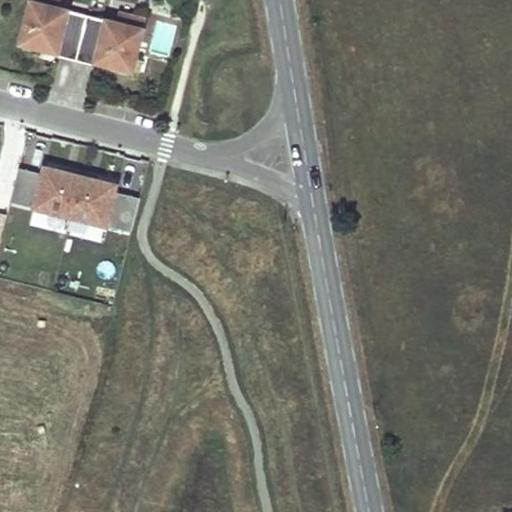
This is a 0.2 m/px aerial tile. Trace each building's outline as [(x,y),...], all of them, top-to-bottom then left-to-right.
[(60,0),(32,0),(21,43),(25,44),(24,47),(32,50),(33,46),(41,48),(43,40),(59,44),(57,55),(96,65),(99,54),(116,57),(114,66),(121,68),(120,71),(129,73),(129,70),(133,71),(136,59),(146,20),(119,13),(116,22),(59,8),(60,0)] [(57,55),(59,44),(43,40),(41,48),(40,51),(57,55)] [(114,66),(116,57),(99,54),(96,65),(113,70),(114,66)] [(142,60),(136,59),(133,71),(139,72),(142,60)] [(121,232),(129,197),(112,193),(114,185),(95,181),(78,176),(61,172),(42,167),(40,175),(22,171),(14,205),(121,232)] [(79,172),(62,168),(61,172),(78,176),(79,172)] [(14,205),(22,171),(16,169),(7,203),(14,205)] [(96,177),(79,172),(78,176),(95,181),(96,177)] [(128,234),(137,199),(129,197),(121,232),(128,234)]
